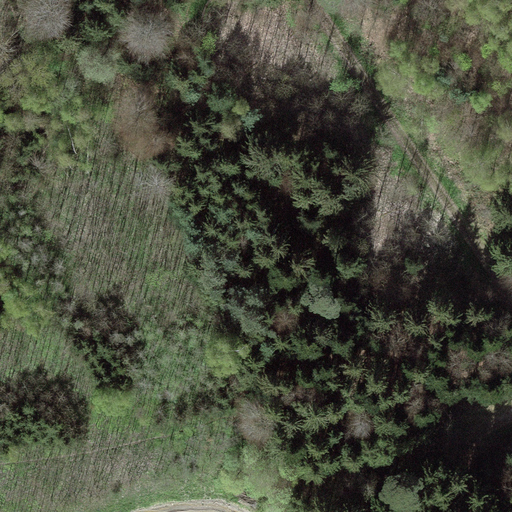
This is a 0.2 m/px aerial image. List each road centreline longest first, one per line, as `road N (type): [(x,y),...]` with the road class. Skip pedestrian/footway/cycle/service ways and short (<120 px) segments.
road 1 (track): [(314,0),(511,295)]
road 2 (track): [(333,492),(511,411)]
